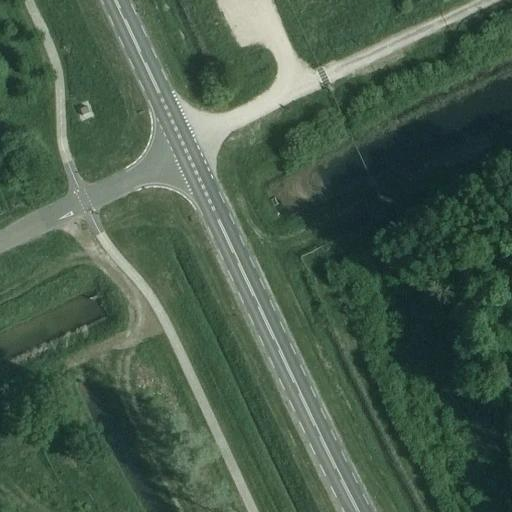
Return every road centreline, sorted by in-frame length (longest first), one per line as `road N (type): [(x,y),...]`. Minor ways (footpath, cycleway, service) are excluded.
road 1 (secondary): [(358,511),(183,147)]
road 2 (track): [(511,133),(239,264)]
road 3 (track): [(300,89),(486,0)]
road 4 (unclassified): [(0,242),(183,147)]
road 5 (secondary): [(183,147),(112,0)]
